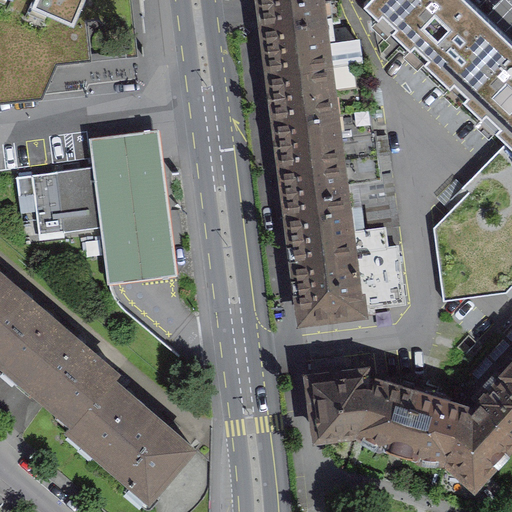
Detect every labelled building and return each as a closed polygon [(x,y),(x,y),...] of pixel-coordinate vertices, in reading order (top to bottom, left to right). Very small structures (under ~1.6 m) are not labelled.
[(89,26),(134,17),(133,0),(0,0),(0,109),(44,105),(58,67),(93,64),(89,26)] [(262,0),(266,24),(329,17),(339,15),(337,0),(320,1),(319,0),(262,0)] [(366,0),(364,3),(456,90),(507,36),(469,0),(366,0)] [(271,70),(360,59),(357,39),(333,42),(329,17),(266,24),(271,70)] [(511,40),(507,36),(456,90),(511,143),(511,40)] [(278,118),(369,107),(366,88),(370,87),(367,58),(360,59),(271,70),(278,118)] [(369,107),(278,118),(284,165),(377,154),(374,131),(372,132),(369,107)] [(93,166),(99,165),(106,226),(101,227),(109,282),(144,278),(176,275),(158,129),(125,133),(90,138),(93,166)] [(290,212),(347,205),(344,183),(380,178),(377,154),(284,165),(290,212)] [(101,227),(106,226),(99,165),(93,166),(16,175),(19,196),(34,195),(39,235),(101,227)] [(296,259),(386,248),(384,227),(357,231),(353,204),(347,205),(290,212),(296,259)] [(386,248),(296,259),(304,315),(404,302),(397,246),(386,248)] [(59,326),(5,279),(0,284),(0,368),(13,380),(59,326)] [(13,380),(67,426),(113,372),(59,326),(13,380)] [(325,430),(360,429),(369,392),(362,390),(360,372),(345,373),(343,356),(312,360),(313,377),(312,377),(318,425),(325,430)] [(477,397),(480,399),(511,429),(511,361),(511,360),(477,397)] [(195,444),(113,372),(67,426),(148,497),(195,444)] [(374,438),(399,449),(418,388),(385,378),(382,387),(371,384),(369,392),(360,429),(374,438)] [(450,398),(418,388),(399,449),(422,454),(445,454),(458,411),(448,408),(450,398)] [(466,414),(458,411),(445,454),(474,480),(511,437),(511,429),(480,399),(466,414)]
